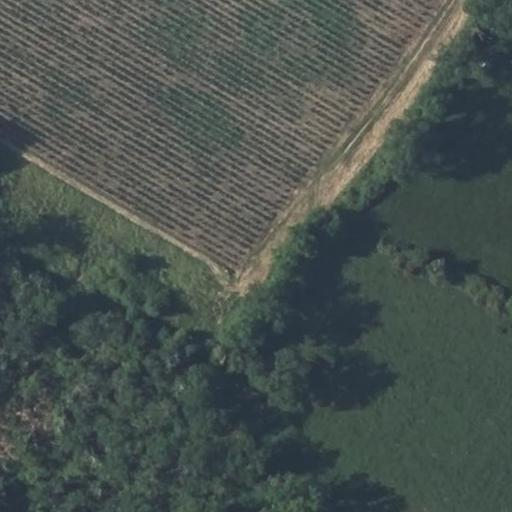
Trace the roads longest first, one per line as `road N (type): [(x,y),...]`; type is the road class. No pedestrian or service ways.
road 1 (track): [(458,0),(324,195)]
road 2 (track): [(324,195),(247,289)]
